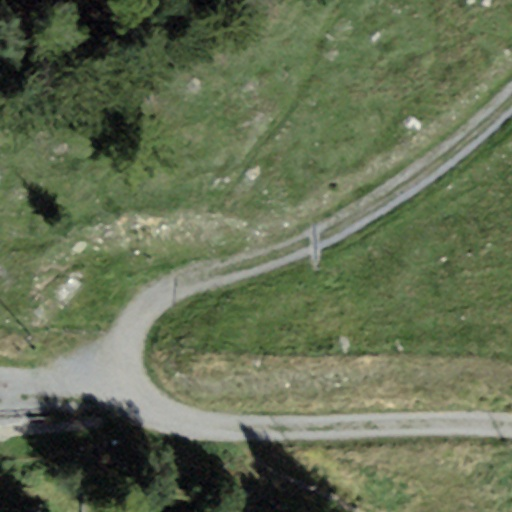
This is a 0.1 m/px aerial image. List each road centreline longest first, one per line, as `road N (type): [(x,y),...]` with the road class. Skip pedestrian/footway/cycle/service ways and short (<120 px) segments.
road 1 (track): [(511,97),(475,136),(315,240),(186,283),(145,309),(118,372)]
road 2 (track): [(118,372),(135,402),(187,422),(511,430)]
